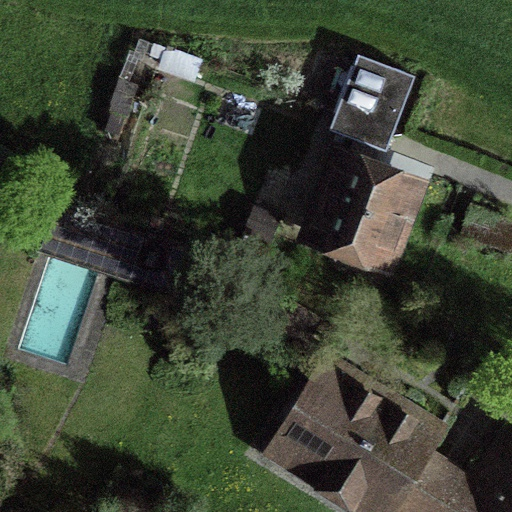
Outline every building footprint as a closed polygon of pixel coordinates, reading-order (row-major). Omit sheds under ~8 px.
[(412,185),(375,172),(411,79),(355,57),(326,132),(351,141),(344,160),(307,146),(277,223),(347,249),(343,259),(378,272),(412,185)] [(50,205),(41,235),(144,269),(153,239),(50,205)] [(511,241),(511,225),(468,209),(458,237),(507,255),(511,241)] [(269,326),(301,346),(317,321),(285,301),(269,326)] [(392,405),(323,362),(267,452),(364,511),(386,511),(390,507),(398,511),(511,511),(511,439),(504,435),(472,488),(421,456),(436,432),(415,420),(417,416),(394,402),(392,405)]
